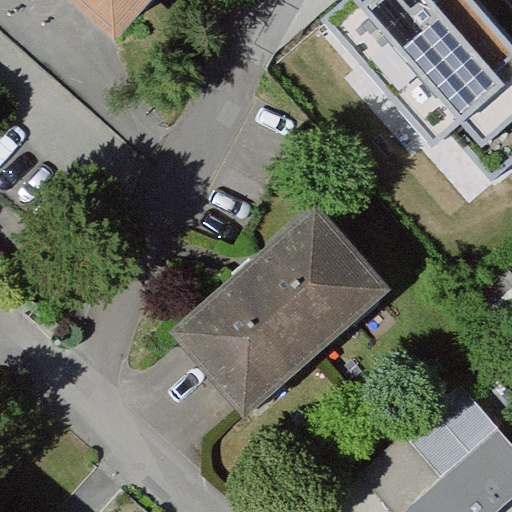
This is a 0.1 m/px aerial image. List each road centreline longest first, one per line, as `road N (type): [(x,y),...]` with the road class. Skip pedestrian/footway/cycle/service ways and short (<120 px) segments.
road 1 (residential): [(274,0),(83,398)]
road 2 (residential): [(83,398),(210,511)]
